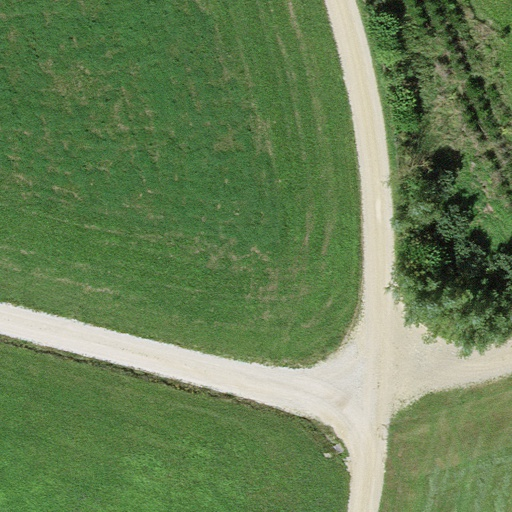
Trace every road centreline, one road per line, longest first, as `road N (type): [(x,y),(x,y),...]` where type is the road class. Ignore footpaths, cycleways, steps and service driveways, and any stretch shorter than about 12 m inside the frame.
road 1 (track): [(511,347),(364,380),(265,389),(0,319)]
road 2 (track): [(354,511),(369,310),(363,168),(328,0)]
